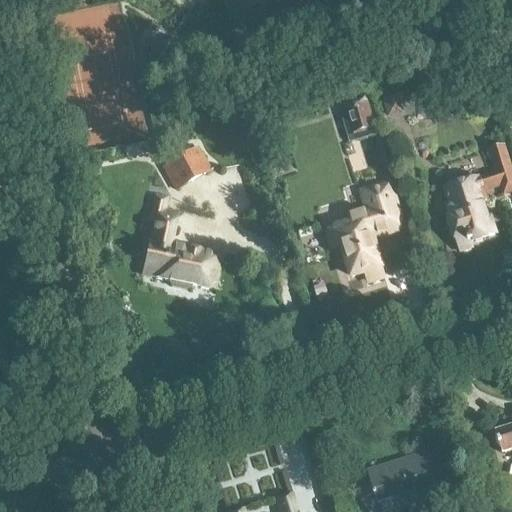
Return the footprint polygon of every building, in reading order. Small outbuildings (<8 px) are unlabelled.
[(405,116),(403,106),(399,88),(382,92),(388,119),(405,116)] [(377,131),(366,96),(342,104),(344,110),(340,112),(350,145),(377,136),(375,132),(377,131)] [(511,173),(504,145),(485,151),(488,160),(491,159),(495,172),(445,188),(450,206),(445,207),(459,252),(472,248),(471,243),(494,235),(489,218),(486,219),(481,201),(485,199),(482,188),(499,182),(503,194),(511,191),(511,173)] [(209,173),(196,149),(161,168),(175,193),(209,173)] [(83,178),(85,174),(84,167),(80,165),(77,165),(74,169),(76,177),(79,179),(83,178)] [(353,224),(328,232),(333,250),(343,247),(352,277),(366,273),(368,281),(384,277),(372,237),(402,228),(389,184),(362,193),(367,210),(350,215),(353,224)] [(165,211),(168,199),(156,197),(149,224),(153,225),(143,269),(157,272),(155,279),(169,282),(171,288),(187,291),(191,287),(214,292),(222,256),(171,245),(178,213),(165,211)] [(511,428),(494,434),(500,455),(511,452),(511,455),(511,428)] [(436,452),(370,473),(381,510),(396,506),(394,499),(422,491),(428,511),(449,511),(455,510),(436,452)] [(243,511),(239,511),(295,511),(291,498),(292,498),(291,496),(275,501),(279,511),(243,511)]
